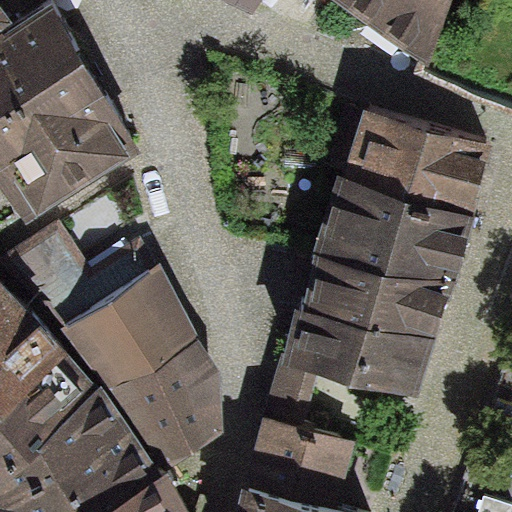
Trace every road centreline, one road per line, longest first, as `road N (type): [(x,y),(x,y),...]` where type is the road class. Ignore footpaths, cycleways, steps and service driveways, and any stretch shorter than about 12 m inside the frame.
road 1 (residential): [(225,511),(261,342),(161,137)]
road 2 (residential): [(511,139),(291,63),(146,2)]
road 3 (residential): [(462,511),(500,331),(511,332)]
road 4 (residential): [(161,137),(8,239)]
road 5 (residential): [(432,511),(475,360)]
road 6 (residential): [(475,360),(511,218)]
road 7 (residential): [(161,137),(146,2)]
